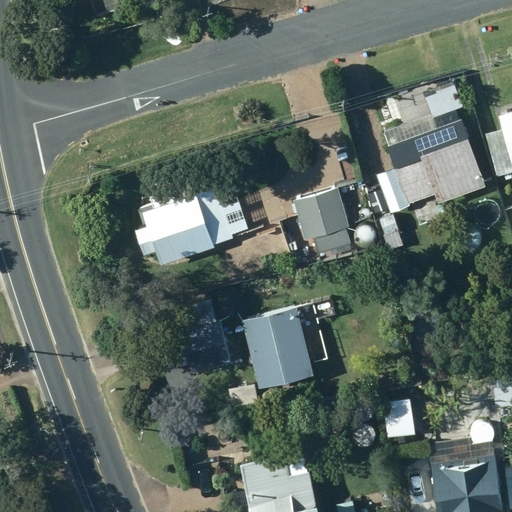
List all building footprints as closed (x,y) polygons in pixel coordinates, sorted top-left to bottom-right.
[(511,113),(500,117),(504,131),(486,136),(497,177),(511,172),(511,113)] [(444,128),(387,149),(407,206),(436,196),(439,205),(484,189),(468,141),(451,147),(444,128)] [(349,229),(338,190),(294,203),(305,240),(328,235),(332,251),(350,247),(346,230),(349,229)] [(162,267),(214,250),(213,247),(228,242),(232,234),(220,199),(198,207),(195,197),(156,211),(154,206),(139,212),(146,230),(136,232),(144,258),(157,254),(162,267)] [(405,304),(410,322),(425,318),(420,300),(405,304)] [(191,374),(231,365),(221,325),(215,326),(210,301),(181,308),(187,333),(182,334),(191,374)] [(242,324),(259,391),(314,378),(297,310),(242,324)] [(310,357),(316,358),(321,353),(319,347),(312,345),(307,350),(310,357)] [(495,390),(499,410),(511,407),(511,391),(511,386),(495,390)] [(501,511),(495,458),(432,465),(437,511),(501,511)] [(248,511),(319,511),(312,474),(290,478),(286,459),(240,468),(248,511)] [(355,511),(353,502),(337,507),(338,511),(355,511)]
